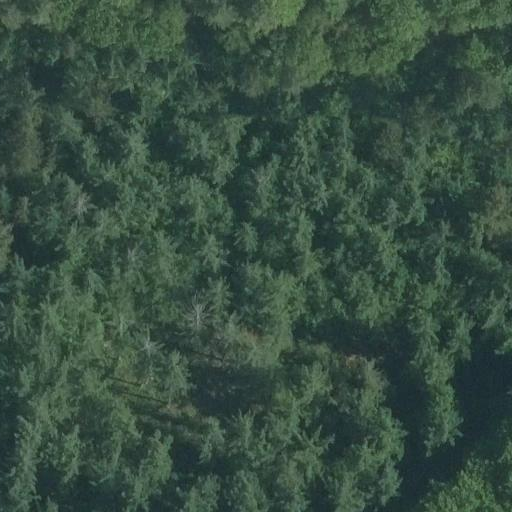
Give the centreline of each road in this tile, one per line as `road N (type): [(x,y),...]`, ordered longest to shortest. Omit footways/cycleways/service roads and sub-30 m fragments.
road 1 (track): [(33,0),(0,485)]
road 2 (track): [(122,0),(511,32)]
